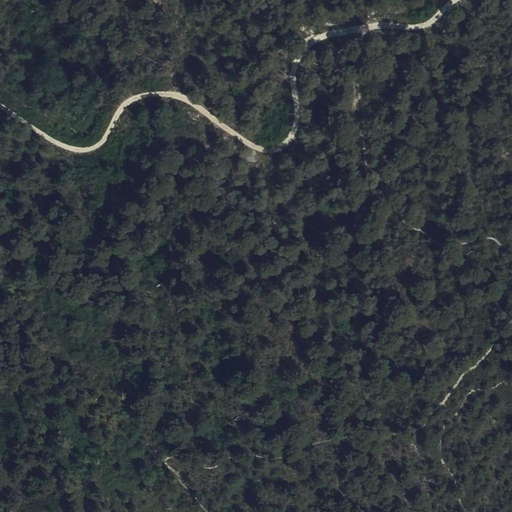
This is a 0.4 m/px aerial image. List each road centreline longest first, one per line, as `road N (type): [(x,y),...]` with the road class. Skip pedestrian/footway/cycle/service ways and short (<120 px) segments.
road 1 (track): [(0,106),(49,144),(81,153),(107,137),(132,100),(179,95),(267,151),(294,135),(294,65),(302,49),(339,32)]
road 2 (track): [(339,32),(420,28),(456,0)]
